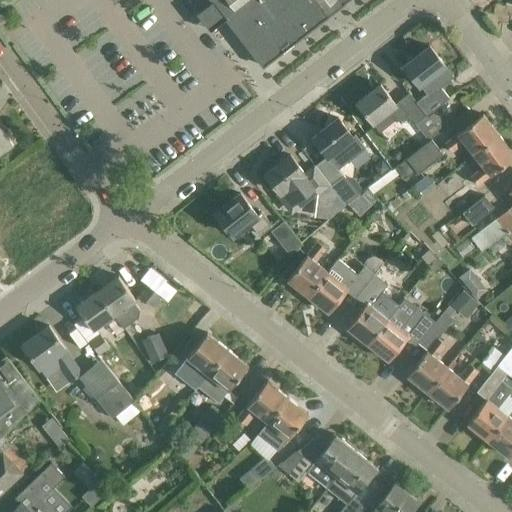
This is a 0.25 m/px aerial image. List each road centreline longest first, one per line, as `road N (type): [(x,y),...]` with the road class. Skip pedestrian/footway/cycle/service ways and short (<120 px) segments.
road 1 (residential): [(499,511),(126,217)]
road 2 (residential): [(126,217),(413,0)]
road 3 (residential): [(0,46),(126,217)]
road 4 (residential): [(126,217),(0,313)]
